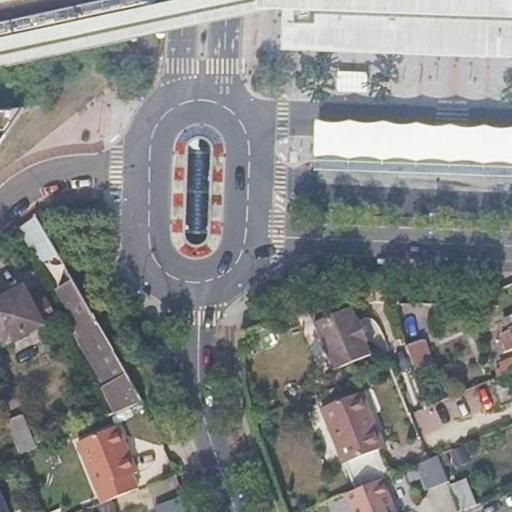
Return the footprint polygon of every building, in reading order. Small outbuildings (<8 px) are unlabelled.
[(257,0),(186,0),(139,10),(0,39),(0,70),(256,18),(257,0)] [(284,17),(283,57),(352,58),(388,59),(418,60),(430,60),(430,47),(454,47),(477,48),(477,62),(511,62),(511,0),(284,0),(284,10),(284,17)] [(454,47),(430,47),(430,60),(453,61),(477,62),(477,48),(454,47)] [(511,178),(511,137),(317,130),(316,172),(511,178)] [(187,199),(183,237),(206,239),(210,202),(187,199)] [(43,229),(31,235),(45,263),(57,256),(43,229)] [(73,314),(71,322),(110,393),(120,388),(123,393),(110,400),(115,408),(110,411),(112,416),(139,404),(93,320),(72,284),(60,291),(73,314)] [(25,289),(0,303),(0,329),(7,341),(58,313),(49,296),(33,305),(25,289)] [(339,295),(304,311),(330,369),(364,354),(358,341),(361,340),(347,307),(345,308),(339,295)] [(502,332),(511,327),(511,314),(498,320),(502,332)] [(406,343),(414,370),(435,364),(426,337),(406,343)] [(511,386),(506,372),(488,379),(499,405),(511,400),(511,386)] [(464,415),(487,407),(478,384),(456,393),(464,415)] [(362,394),(319,412),(341,466),(374,453),(379,451),(366,419),(371,416),(362,394)] [(371,416),(366,419),(379,451),(384,449),(371,416)] [(22,417),(6,424),(19,456),(36,448),(22,417)] [(116,428),(76,444),(100,505),(136,491),(131,477),(135,475),(126,451),(116,428)] [(374,453),(341,466),(352,491),(384,478),(374,453)] [(425,488),(448,478),(438,453),(415,463),(425,488)] [(352,491),(349,492),(356,511),(400,511),(399,510),(396,511),(391,498),(394,497),(385,477),(384,478),(352,491)] [(394,497),(391,498),(396,511),(399,510),(394,497)]
